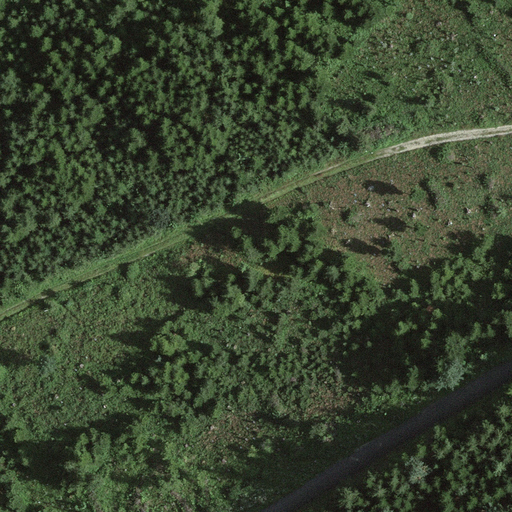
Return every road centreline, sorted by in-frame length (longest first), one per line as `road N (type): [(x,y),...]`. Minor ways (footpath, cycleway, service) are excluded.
road 1 (track): [(511,113),(390,137),(0,272)]
road 2 (track): [(283,511),(511,371)]
